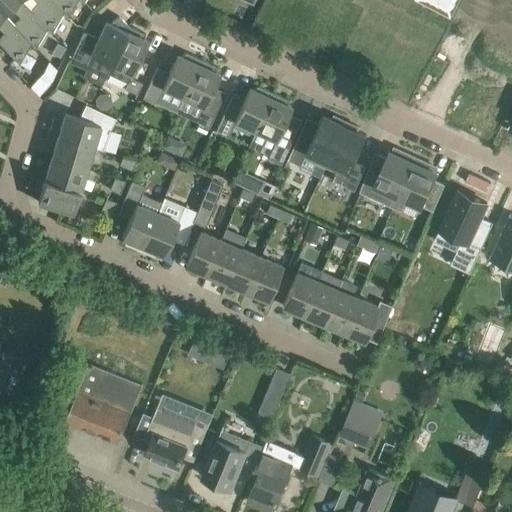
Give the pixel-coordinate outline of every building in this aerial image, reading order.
[(35,48),(47,28),(19,0),(0,0),(0,10),(30,44),(34,48),(35,48)] [(50,33),(51,33),(63,13),(51,0),(19,0),(47,28),(51,32),(50,33)] [(67,17),(77,0),(51,0),(63,13),(67,17)] [(419,0),(450,16),(458,0),(419,0)] [(0,44),(19,64),(29,47),(30,44),(0,10),(0,44)] [(83,30),(71,56),(107,73),(111,64),(129,26),(118,16),(110,23),(100,31),(98,36),(83,30)] [(111,64),(107,73),(127,82),(129,77),(131,73),(132,74),(139,58),(148,40),(143,38),(145,33),(129,26),(111,64)] [(55,41),(49,51),(58,57),(65,47),(55,41)] [(200,59),(185,52),(184,53),(183,54),(178,52),(168,72),(156,67),(148,85),(142,97),(156,103),(162,88),(183,97),(200,59)] [(200,59),(183,97),(204,107),(219,73),(215,71),(217,66),(200,59)] [(56,70),(48,61),(43,71),(51,80),(56,70)] [(142,83),(129,77),(127,82),(124,88),(136,94),(142,83)] [(272,92),(257,85),(256,86),(255,88),(249,85),(235,115),(233,121),(235,121),(255,130),(272,92)] [(56,91),(52,107),(77,112),(81,96),(56,91)] [(271,151),(267,158),(280,164),(301,119),(300,118),(295,128),(284,122),(291,106),(287,104),(289,100),(272,92),(255,130),(248,146),(249,146),(251,142),(271,151)] [(109,128),(110,129),(115,118),(103,113),(85,104),(78,118),(64,113),(57,136),(93,147),(102,149),(109,128)] [(201,110),(196,121),(208,127),(214,116),(201,110)] [(220,119),(215,130),(228,136),(233,125),(235,121),(233,121),(222,115),(220,119)] [(324,167),(345,121),(332,115),(330,119),(321,115),(309,141),(297,135),(286,159),(299,165),(303,157),(324,167)] [(358,127),(345,121),(324,167),(335,172),(332,180),(354,190),(365,167),(353,161),(365,135),(356,131),(358,127)] [(57,136),(51,157),(86,169),(93,147),(57,136)] [(374,152),(359,192),(392,207),(413,162),(414,158),(391,147),(389,152),(386,157),(376,153),(374,152)] [(122,156),(119,164),(132,169),(136,160),(122,156)] [(51,157),(44,179),(80,190),(86,169),(51,157)] [(413,162),(392,207),(400,211),(408,200),(421,206),(433,211),(436,203),(444,184),(433,179),(436,173),(438,169),(414,158),(413,162)] [(235,170),(230,180),(263,195),(267,184),(235,170)] [(125,180),(114,177),(109,189),(119,193),(125,180)] [(80,190),(44,179),(39,195),(40,201),(40,202),(73,213),(80,190)] [(179,221),(177,220),(179,217),(192,222),(193,220),(204,225),(222,184),(210,179),(196,211),(184,205),(183,206),(163,197),(161,202),(141,251),(156,257),(157,256),(169,244),(179,221)] [(131,180),(127,191),(118,212),(129,217),(121,237),(126,239),(124,244),(141,251),(161,202),(141,193),(144,186),(131,180)] [(250,201),(254,192),(243,188),(239,196),(250,201)] [(455,199),(441,229),(462,239),(456,251),(450,264),(469,273),(493,222),(492,222),(492,221),(490,225),(479,219),(480,216),(487,203),(459,190),(455,197),(455,199)] [(116,201),(105,198),(100,210),(110,214),(116,201)] [(266,212),(278,217),(281,209),(269,204),(266,212)] [(292,213),(281,209),(278,217),(288,222),(292,213)] [(500,231),(486,256),(511,270),(511,214),(509,213),(504,223),(508,225),(504,233),(500,231)] [(311,222),(304,237),(316,242),(322,227),(311,222)] [(336,234),(325,230),(322,238),(332,243),(336,234)] [(220,240),(200,231),(186,264),(206,273),(220,240)] [(348,239),(336,234),(332,243),(344,248),(348,239)] [(376,251),(380,243),(368,238),(358,234),(355,243),(365,247),(376,251)] [(240,248),(220,240),(206,273),(227,282),(240,248)] [(261,257),(240,248),(227,282),(247,290),(261,257)] [(267,299),(281,265),(261,257),(247,290),(267,299)] [(297,272),(282,305),(303,314),(317,280),(321,269),(301,261),(297,272)] [(337,289),(323,322),(343,331),(358,297),(351,295),(356,284),(342,278),(337,289)] [(317,280),(303,314),(323,322),(337,289),(317,280)] [(358,297),(343,331),(364,339),(371,323),(382,327),(391,305),(379,300),(376,305),(358,297)] [(212,350),(207,362),(223,368),(228,357),(212,350)] [(511,356),(504,353),(498,364),(506,368),(511,357),(511,356)] [(0,361),(0,389),(13,395),(22,371),(7,366),(8,365),(0,361)] [(65,420),(118,442),(142,384),(89,362),(65,420)] [(276,367),(257,411),(271,417),(290,373),(276,367)] [(382,412),(361,403),(354,401),(349,414),(341,434),(368,445),(377,425),(382,412)] [(191,432),(154,417),(145,440),(150,442),(145,453),(157,458),(156,461),(177,469),(183,455),(193,459),(193,461),(210,421),(209,421),(208,422),(197,418),(191,432)] [(210,457),(202,476),(231,488),(237,473),(249,478),(253,468),(262,445),(222,429),(219,436),(213,450),(210,457)] [(329,453),(327,452),(331,441),(314,434),(299,469),(317,476),(316,478),(318,479),(329,453)] [(262,452),(260,456),(253,475),(257,477),(248,500),(272,510),(291,465),(262,452)] [(380,511),(395,479),(368,468),(357,495),(346,491),(338,509),(344,511),(380,511)] [(467,470),(455,497),(474,504),(484,477),(467,470)] [(415,493),(407,511),(451,511),(454,504),(441,499),(440,503),(415,493)]
